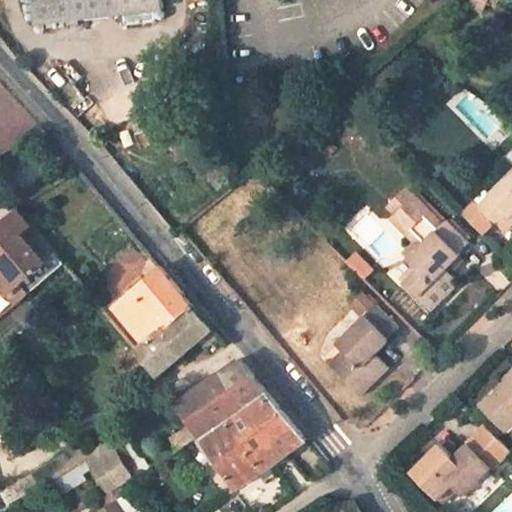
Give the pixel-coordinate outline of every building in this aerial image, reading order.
[(159,8),(157,0),(29,0),(33,25),(159,8)] [(511,168),(477,203),(500,226),(511,215),(511,168)] [(471,242),(446,217),(439,224),(427,211),(406,189),(387,207),(408,229),(420,242),(413,249),(420,256),(399,276),(405,282),(431,309),(459,281),(446,268),(471,242)] [(61,263),(19,206),(0,220),(0,284),(4,289),(16,280),(26,292),(61,263)] [(161,266),(115,305),(147,345),(192,307),(161,266)] [(147,345),(115,305),(105,313),(138,351),(147,345)] [(201,341),(207,347),(220,336),(192,307),(147,345),(138,351),(159,377),(201,341)] [(375,354),(390,339),(366,313),(336,343),(341,348),(327,362),(333,367),(359,395),(388,366),(375,354)] [(266,391),(240,361),(223,372),(246,404),(256,397),(266,391)] [(511,371),(480,404),(507,430),(511,425),(511,371)] [(223,372),(178,405),(192,425),(199,434),(200,436),(246,404),(223,372)] [(200,436),(237,489),(307,439),(295,423),(266,391),(200,436)] [(192,425),(174,436),(182,446),(199,434),(192,425)] [(126,444),(92,463),(97,471),(111,494),(112,493),(143,473),(126,444)] [(453,458),(440,446),(410,474),(442,505),(457,492),(463,496),(491,469),(467,444),(453,458)] [(46,482),(55,497),(97,471),(92,463),(88,457),(46,482)] [(117,501),(112,493),(111,494),(100,501),(105,509),(117,501)] [(125,511),(117,501),(105,509),(100,511),(125,511)]
